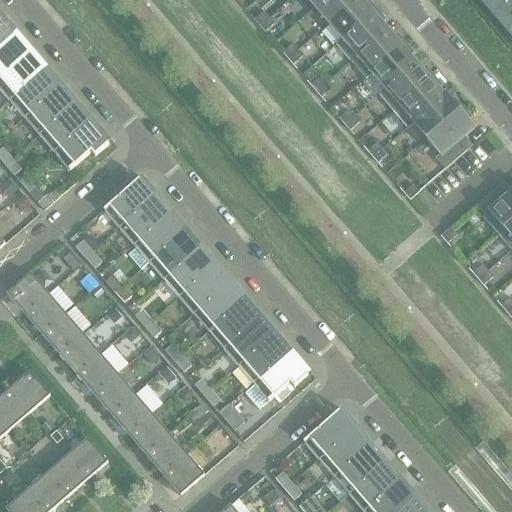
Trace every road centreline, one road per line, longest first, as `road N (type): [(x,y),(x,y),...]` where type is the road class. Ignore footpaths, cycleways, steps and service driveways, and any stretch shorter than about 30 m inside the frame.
road 1 (residential): [(151,148),(349,377)]
road 2 (residential): [(192,511),(349,377)]
road 3 (residential): [(0,277),(151,148)]
road 4 (residential): [(23,0),(151,148)]
road 5 (residential): [(349,377),(466,511)]
road 6 (residential): [(405,0),(511,127)]
